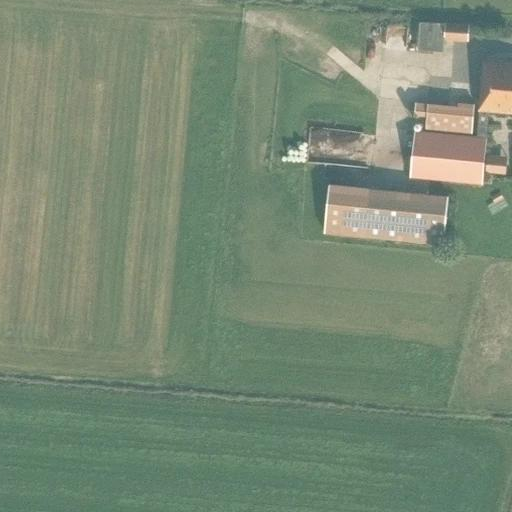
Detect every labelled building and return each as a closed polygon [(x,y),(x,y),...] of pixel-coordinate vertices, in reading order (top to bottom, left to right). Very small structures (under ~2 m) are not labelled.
[(443,52),(444,40),(445,23),(419,22),(418,50),(443,52)] [(469,25),(445,23),(444,40),(468,41),(469,25)] [(511,62),(484,59),(479,110),(477,138),(415,132),(411,178),(482,184),(489,111),(511,113),(511,62)] [(458,106),(428,103),(425,130),(472,134),(474,104),(458,102),(458,106)] [(308,158),(340,160),(341,141),(339,141),(340,128),(311,126),(308,158)] [(505,174),(507,157),(486,155),(485,172),(505,174)] [(329,184),(324,232),(444,244),(448,196),(329,184)]
